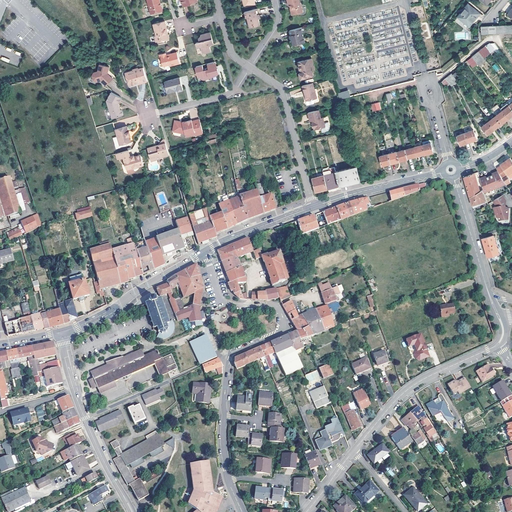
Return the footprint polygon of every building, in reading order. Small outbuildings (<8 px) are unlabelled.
[(159,0),(147,0),(151,14),(161,11),(162,10),(162,9),(161,6),(160,5),(160,4),(159,2),(160,2),(159,0)] [(299,0),(288,0),(289,5),(291,5),(291,6),(293,14),(303,12),(301,2),(300,2),(299,0)] [(460,19),(468,26),(474,19),(479,13),(468,4),(459,15),(461,17),(460,19)] [(255,9),(245,12),(246,17),(248,17),(250,27),(261,24),(259,18),(260,18),(259,16),(259,14),(257,15),(255,9)] [(165,21),(153,24),(156,36),(155,37),(156,42),(167,40),(166,34),(167,34),(166,31),(166,30),(167,29),(165,21)] [(511,24),(480,26),(481,34),(511,32),(511,24)] [(305,27),(290,30),(291,35),(290,35),(291,38),(292,38),(292,39),(293,40),(291,40),(290,41),(292,46),(305,42),(303,32),(306,31),(305,27)] [(214,43),(211,32),(202,34),(202,35),(201,36),(200,37),(199,38),(200,41),(197,42),(198,47),(202,46),(203,52),(204,52),(205,52),(206,53),(211,52),(209,45),(209,44),(214,43)] [(486,45),(492,52),(493,53),(499,48),(495,43),(490,42),(486,45)] [(485,58),(492,52),(486,45),(480,51),(485,58)] [(473,56),(479,64),(485,58),(480,51),(473,56)] [(166,53),(159,55),(160,59),(162,58),(163,65),(165,65),(170,64),(170,66),(180,63),(177,52),(171,53),(171,54),(169,54),(167,55),(166,53)] [(473,56),(468,60),(474,68),(479,64),(473,56)] [(312,58),(299,61),(300,65),(299,65),(300,69),(302,68),(302,70),(303,72),(301,72),(300,72),(301,79),(314,75),(312,70),(311,66),(314,65),(312,58)] [(208,63),(209,67),(204,68),(203,65),(196,66),(198,72),(197,72),(198,77),(200,77),(201,79),(202,80),(203,80),(204,81),(205,81),(207,80),(213,78),(212,74),(214,73),(216,73),(216,74),(219,74),(218,68),(217,68),(216,66),(215,61),(208,63)] [(109,67),(100,63),(98,70),(94,72),(93,75),(94,79),(97,81),(101,80),(106,85),(113,78),(109,74),(108,75),(107,74),(106,73),(107,72),(109,67)] [(495,64),(492,67),(498,73),(501,70),(495,64)] [(147,78),(143,67),(138,69),(137,68),(134,69),(134,70),(127,72),(130,80),(128,80),(130,86),(135,84),(135,83),(136,82),(137,82),(138,84),(148,81),(147,78)] [(389,68),(389,67),(373,68),(370,69),(371,78),(373,78),(373,81),(378,79),(378,80),(384,80),(398,75),(390,75),(387,68),(389,68)] [(368,83),(368,69),(351,69),(351,73),(353,73),(353,77),(358,77),(358,81),(360,81),(360,84),(368,83)] [(130,80),(127,72),(125,73),(129,87),(138,84),(137,82),(136,82),(135,83),(135,84),(130,86),(128,80),(130,80)] [(453,73),(448,78),(452,83),(455,87),(460,82),(453,73)] [(180,77),(165,81),(167,91),(169,92),(173,91),(174,90),(176,89),(178,89),(178,91),(183,90),(180,77)] [(313,83),(303,86),(304,93),(305,93),(306,94),(306,95),(305,96),(307,104),(308,104),(314,103),(315,102),(314,98),(317,98),(314,83),(313,83)] [(341,98),(349,96),(348,90),(340,92),(341,98)] [(107,101),(112,119),(123,116),(121,110),(120,110),(119,109),(119,108),(118,103),(121,98),(111,92),(107,101)] [(511,107),(507,101),(500,106),(508,118),(511,115),(511,107)] [(496,109),(493,111),(496,115),(502,123),(508,118),(500,106),(497,109),(496,109)] [(322,127),(326,126),(327,130),(328,130),(329,129),(330,129),(330,127),(330,124),(329,121),(325,122),(324,117),(322,118),(319,110),(309,112),(311,120),(313,120),(314,120),(314,121),(315,123),(314,123),(315,129),(322,127)] [(496,115),(489,121),(494,129),(502,123),(496,115)] [(203,133),(200,120),(192,122),(192,121),(182,123),(180,123),(175,122),(173,132),(181,133),(185,132),(186,135),(195,132),(196,136),(203,133)] [(494,129),(489,121),(481,126),(487,134),(494,129)] [(128,131),(127,126),(115,129),(120,145),(132,141),(130,136),(131,136),(130,133),(129,131),(128,131)] [(473,130),(465,133),(468,142),(476,139),(473,130)] [(460,134),(456,136),(460,145),(468,142),(465,133),(460,134)] [(169,155),(165,139),(163,140),(157,147),(156,147),(156,146),(148,149),(151,159),(156,157),(157,160),(161,158),(169,155)] [(422,145),(424,154),(424,155),(433,152),(430,143),(422,145)] [(422,145),(413,148),(415,156),(424,154),(422,145)] [(413,148),(405,150),(407,159),(415,156),(413,148)] [(129,150),(116,154),(118,160),(124,158),(127,170),(134,168),(134,169),(144,166),(141,155),(135,157),(133,157),(131,158),(131,157),(129,150)] [(405,150),(396,152),(399,162),(408,159),(407,159),(405,150)] [(396,152),(388,155),(390,164),(399,162),(396,152)] [(388,155),(379,157),(382,167),(390,164),(388,155)] [(511,160),(510,158),(506,161),(503,163),(501,164),(502,165),(497,169),(498,171),(502,178),(507,175),(508,175),(511,171),(511,160)] [(336,171),(340,185),(351,182),(360,180),(357,166),(336,171)] [(323,170),(324,176),(328,189),(338,186),(340,185),(336,171),(335,167),(323,170)] [(502,178),(498,171),(494,173),(495,174),(493,175),(487,177),(485,178),(484,177),(480,178),(483,189),(483,190),(484,193),(506,184),(502,178)] [(470,198),(480,191),(475,173),(464,177),(465,181),(469,195),(470,198)] [(507,175),(502,178),(506,184),(506,185),(511,181),(510,179),(507,175)] [(312,179),(316,192),(323,190),(328,189),(324,176),(312,179)] [(9,178),(0,181),(0,219),(21,213),(19,207),(11,183),(9,178)] [(11,183),(19,207),(24,206),(16,181),(11,183)] [(403,189),(405,196),(425,188),(424,184),(416,186),(407,188),(405,189),(403,189)] [(389,193),(391,201),(405,196),(403,189),(399,190),(389,193)] [(257,190),(239,197),(247,220),(254,217),(264,213),(260,199),(259,197),(257,190)] [(484,193),(483,190),(480,191),(470,198),(472,205),(487,201),(484,193)] [(260,199),(264,213),(266,212),(275,209),(271,195),(260,199)] [(502,195),(493,201),(496,206),(493,208),(496,217),(498,216),(499,220),(503,218),(508,218),(508,208),(505,208),(505,207),(504,206),(505,200),(502,195)] [(218,206),(221,214),(227,230),(233,227),(238,224),(234,210),(232,210),(229,201),(228,196),(223,198),(224,203),(218,206)] [(231,200),(229,201),(232,210),(234,210),(238,224),(243,222),(247,220),(239,197),(231,200)] [(365,200),(349,204),(354,215),(372,208),(369,198),(365,200)] [(354,215),(349,204),(342,206),(336,208),(340,221),(354,215)] [(76,214),(77,220),(93,216),(90,208),(77,211),(78,214),(76,214)] [(217,237),(216,234),(210,218),(207,208),(205,209),(190,217),(198,244),(207,240),(210,240),(217,237)] [(340,221),(336,208),(328,210),(323,212),(328,224),(340,221)] [(210,218),(216,234),(218,233),(227,230),(221,214),(210,218)] [(302,234),(318,228),(314,215),(304,219),(298,222),(302,234)] [(21,225),(26,234),(42,228),(38,216),(28,220),(26,222),(21,225)] [(178,232),(181,238),(193,233),(188,218),(175,223),(178,232)] [(6,231),(9,239),(22,235),(19,227),(6,231)] [(181,238),(178,232),(156,239),(165,264),(168,261),(167,257),(171,256),(171,254),(173,253),(174,252),(185,249),(182,241),(181,238)] [(483,240),(488,258),(499,254),(493,236),(483,240)] [(165,265),(165,264),(156,239),(155,238),(145,241),(154,270),(165,265)] [(253,252),(249,239),(239,242),(232,245),(236,256),(237,258),(253,253),(254,253),(253,252)] [(134,245),(138,260),(143,275),(149,272),(154,270),(145,241),(134,245)] [(104,296),(103,289),(108,288),(120,284),(117,269),(112,251),(110,242),(102,244),(102,245),(100,245),(101,247),(89,251),(98,282),(94,283),(97,294),(99,294),(100,297),(104,296)] [(131,263),(138,260),(134,245),(129,246),(112,251),(117,269),(125,267),(124,263),(130,261),(131,263)] [(219,256),(221,262),(236,256),(232,245),(217,251),(219,256)] [(253,252),(254,253),(253,253),(256,261),(262,259),(264,263),(266,267),(270,281),(272,286),(276,285),(277,284),(277,283),(288,279),(279,252),(268,256),(267,255),(261,257),(259,250),(253,252)] [(10,251),(0,253),(0,264),(13,262),(10,251)] [(171,254),(171,256),(167,257),(168,261),(175,255),(174,252),(173,253),(171,254)] [(236,256),(221,262),(224,269),(226,273),(241,268),(237,258),(236,256)] [(138,260),(131,263),(135,278),(139,276),(143,275),(138,260)] [(117,269),(120,284),(125,283),(129,282),(129,280),(133,278),(135,278),(131,263),(130,261),(124,263),(125,267),(117,269)] [(188,280),(199,275),(197,269),(196,265),(184,271),(188,280)] [(243,267),(241,268),(226,273),(227,276),(229,281),(230,283),(245,278),(243,273),(245,272),(243,267)] [(178,283),(179,285),(188,280),(184,271),(183,272),(176,276),(178,283)] [(71,284),(69,284),(73,300),(78,299),(79,301),(80,302),(84,301),(85,300),(84,297),(89,296),(85,280),(82,280),(81,275),(70,279),(71,284)] [(179,285),(184,298),(194,293),(203,289),(201,283),(199,275),(188,280),(179,285)] [(167,282),(168,284),(170,288),(176,286),(176,284),(178,283),(176,276),(174,277),(167,282)] [(247,300),(246,294),(242,295),(238,285),(246,284),(245,282),(245,278),(230,283),(228,283),(228,285),(231,292),(233,291),(234,294),(240,299),(244,300),(247,300)] [(332,290),(329,283),(322,286),(321,282),(318,284),(323,298),(326,305),(337,301),(337,302),(340,301),(339,298),(338,298),(337,296),(340,295),(338,288),(332,290)] [(174,299),(170,288),(168,284),(157,289),(156,289),(160,297),(169,294),(171,300),(174,299)] [(278,289),(276,290),(279,299),(280,302),(290,297),(290,296),(286,284),(284,285),(284,287),(278,289)] [(174,301),(181,299),(176,286),(170,288),(174,299),(174,301)] [(202,291),(203,289),(194,293),(192,306),(199,306),(200,305),(202,291)] [(263,293),(263,301),(267,301),(273,300),(270,290),(265,293),(263,293)] [(270,290),(273,300),(279,299),(276,290),(273,290),(270,290)] [(153,326),(152,327),(153,328),(153,327),(154,328),(157,327),(158,331),(158,332),(159,333),(159,332),(160,332),(157,338),(158,339),(159,339),(160,339),(162,340),(164,340),(166,339),(168,339),(169,338),(171,337),(172,335),(173,333),(173,332),(173,330),(173,329),(171,328),(169,322),(169,321),(168,321),(166,317),(167,317),(167,316),(166,316),(164,311),(165,311),(165,310),(164,310),(162,306),(163,305),(163,304),(162,305),(160,301),(161,300),(161,299),(160,299),(160,298),(157,299),(157,298),(156,298),(155,297),(149,299),(150,300),(148,301),(149,302),(145,303),(146,304),(145,305),(145,307),(146,306),(147,310),(146,310),(147,311),(148,311),(149,315),(148,315),(149,317),(150,317),(151,321),(150,322),(151,323),(152,322),(153,326)] [(174,301),(177,308),(179,312),(183,310),(183,309),(184,309),(181,299),(174,301)] [(61,304),(59,305),(64,324),(67,323),(69,323),(77,319),(72,301),(61,304)] [(291,301),(283,305),(288,313),(288,315),(295,311),(291,301)] [(64,324),(59,305),(58,302),(51,304),(53,311),(45,313),(49,328),(52,327),(64,324)] [(441,318),(445,317),(445,315),(448,314),(453,314),(452,309),(454,309),(453,304),(444,306),(444,305),(439,307),(441,318)] [(316,310),(325,331),(335,327),(330,314),(334,312),(331,305),(323,308),(316,310)] [(183,310),(179,312),(177,308),(173,310),(177,322),(181,320),(188,317),(190,322),(196,322),(198,327),(203,325),(202,322),(201,317),(199,308),(199,306),(192,306),(184,309),(183,309),(183,310)] [(308,313),(302,316),(313,335),(325,331),(316,310),(312,311),(308,313)] [(29,311),(3,315),(8,337),(21,334),(25,334),(35,331),(31,316),(29,311)] [(39,312),(40,314),(44,329),(44,330),(47,329),(49,328),(45,313),(43,314),(42,311),(39,312)] [(295,311),(288,315),(289,316),(292,321),(296,319),(298,318),(298,317),(295,311)] [(31,316),(35,331),(39,330),(44,329),(40,314),(31,316)] [(313,335),(302,316),(301,316),(298,317),(298,318),(296,319),(308,337),(313,335)] [(188,317),(181,320),(185,331),(198,327),(196,322),(190,322),(188,317)] [(300,340),(308,337),(296,319),(292,321),(298,331),(297,332),(295,332),(300,340)] [(287,336),(296,352),(304,348),(300,340),(295,332),(292,334),(287,336)] [(200,366),(202,365),(193,346),(194,345),(193,343),(202,339),(203,340),(205,340),(208,339),(206,336),(189,343),(200,366)] [(281,338),(280,339),(271,343),(276,354),(285,376),(303,368),(296,352),(287,336),(281,338)] [(419,362),(429,359),(421,336),(406,341),(409,349),(414,347),(416,353),(414,356),(416,361),(419,362)] [(193,346),(202,365),(216,358),(215,356),(214,356),(212,351),(211,350),(210,349),(209,347),(209,346),(209,345),(208,344),(208,343),(208,341),(208,339),(205,340),(203,340),(202,339),(193,343),(194,345),(193,346)] [(56,356),(54,343),(41,346),(32,347),(38,373),(44,372),(49,371),(48,366),(39,367),(37,360),(56,356)] [(276,354),(271,343),(264,346),(260,348),(264,357),(276,354)] [(29,361),(33,378),(39,376),(38,373),(32,347),(25,349),(23,349),(17,350),(18,359),(32,357),(32,360),(29,361)] [(245,354),(249,364),(261,359),(265,368),(267,367),(268,368),(269,368),(264,357),(260,348),(258,348),(245,354)] [(8,361),(10,361),(18,359),(17,350),(15,351),(8,352),(6,352),(8,361)] [(107,365),(109,372),(96,378),(94,379),(97,387),(98,390),(99,390),(103,388),(102,385),(113,380),(114,383),(118,381),(120,382),(121,382),(122,382),(123,382),(124,382),(126,381),(128,380),(129,379),(129,378),(130,377),(131,376),(155,365),(154,363),(162,359),(161,358),(160,359),(158,355),(159,355),(158,353),(157,354),(156,351),(144,357),(141,350),(136,351),(136,353),(135,354),(134,354),(124,360),(123,356),(106,363),(107,365)] [(136,351),(123,356),(124,360),(134,354),(135,354),(136,353),(136,351)] [(384,351),(374,355),(378,366),(388,362),(384,351)] [(0,362),(8,361),(6,352),(0,353),(0,362)] [(234,365),(236,371),(249,364),(245,354),(243,355),(234,359),(234,365)] [(162,359),(168,373),(177,369),(171,355),(162,359)] [(160,377),(168,373),(162,359),(154,363),(155,365),(160,377)] [(202,367),(205,373),(217,369),(219,376),(223,375),(223,371),(222,367),(223,367),(220,361),(219,359),(202,367)] [(353,366),(357,375),(370,368),(366,359),(353,366)] [(0,369),(2,369),(1,368),(11,367),(11,365),(10,361),(8,361),(0,362),(0,369)] [(59,375),(60,375),(58,363),(57,361),(48,363),(48,366),(49,371),(44,372),(48,388),(62,384),(61,379),(60,379),(59,377),(59,375)] [(11,365),(11,367),(12,370),(11,370),(12,376),(20,374),(19,369),(20,369),(19,364),(11,365)] [(91,372),(94,379),(96,378),(109,372),(107,365),(91,372)] [(329,365),(321,369),(325,379),(334,375),(329,365)] [(476,373),(482,383),(495,377),(492,371),(490,372),(490,371),(489,371),(487,367),(476,373)] [(308,384),(320,380),(318,370),(305,374),(308,384)] [(470,389),(464,379),(456,384),(455,382),(448,386),(454,395),(457,393),(459,396),(470,389)] [(98,390),(100,395),(116,388),(114,383),(113,380),(102,385),(103,388),(99,390),(98,390)] [(511,396),(508,389),(504,383),(494,389),(502,404),(511,397),(511,396)] [(211,386),(194,385),(194,394),(199,395),(199,403),(211,404),(212,394),(211,393),(211,392),(211,386)] [(324,387),(310,393),(317,409),(331,404),(324,387)] [(156,391),(142,397),(146,406),(158,401),(157,399),(164,395),(162,389),(157,392),(156,391)] [(363,390),(353,395),(360,410),(370,405),(363,390)] [(259,393),(258,406),(272,407),(273,395),(259,393)] [(237,398),(236,411),(249,412),(251,395),(247,394),(246,398),(237,398)] [(449,423),(453,420),(451,416),(452,416),(448,409),(449,409),(447,407),(448,407),(442,397),(442,396),(441,395),(439,396),(438,397),(439,399),(440,401),(439,401),(438,401),(437,400),(436,401),(435,402),(435,403),(434,404),(433,402),(427,406),(429,410),(429,411),(435,416),(442,412),(449,423)] [(68,396),(58,400),(63,412),(73,408),(71,402),(68,396)] [(511,418),(511,397),(502,404),(501,404),(503,408),(504,407),(504,409),(503,409),(506,414),(507,413),(510,418),(509,420),(511,418)] [(341,406),(344,414),(345,414),(353,431),(361,427),(353,410),(350,411),(347,404),(341,406)] [(39,421),(45,419),(41,406),(35,408),(39,421)] [(134,424),(145,420),(139,406),(133,408),(133,407),(128,409),(134,424)] [(409,414),(417,423),(420,420),(427,427),(430,425),(426,418),(421,412),(422,411),(418,407),(409,414)] [(74,411),(74,409),(63,414),(64,417),(59,420),(60,424),(77,416),(74,411)] [(28,410),(12,414),(14,425),(26,422),(26,424),(31,423),(29,414),(28,410)] [(95,423),(100,433),(118,425),(117,422),(124,419),(120,411),(100,420),(100,421),(95,423)] [(417,423),(409,414),(401,422),(406,427),(407,426),(412,431),(416,427),(414,426),(417,423)] [(268,422),(268,428),(271,429),(280,429),(281,416),(269,415),(268,422)] [(60,424),(58,425),(61,431),(60,431),(61,432),(80,424),(77,417),(77,416),(60,424)] [(325,428),(326,431),(328,436),(330,435),(333,441),(331,442),(332,444),(337,441),(339,440),(340,439),(340,438),(340,437),(340,436),(344,435),(338,420),(332,423),(332,425),(325,428)] [(436,433),(430,425),(424,429),(429,438),(436,433)] [(235,437),(248,439),(248,434),(249,427),(246,427),(236,426),(235,437)] [(280,429),(271,429),(271,433),(270,442),(283,443),(284,430),(280,429)] [(412,442),(404,430),(392,439),(400,450),(412,442)] [(117,457),(113,460),(127,486),(128,485),(129,487),(131,486),(139,501),(149,495),(140,479),(135,481),(126,467),(130,464),(132,467),(134,466),(135,468),(143,463),(142,461),(144,460),(142,458),(150,453),(151,456),(153,455),(154,457),(163,452),(162,450),(164,449),(162,446),(165,445),(160,438),(155,431),(145,437),(147,441),(122,455),(118,447),(120,446),(116,440),(110,444),(117,457)] [(320,451),(332,446),(332,444),(331,442),(328,436),(326,431),(321,433),(323,438),(316,442),(320,451)] [(69,444),(71,448),(78,445),(81,443),(80,439),(78,435),(78,436),(78,435),(76,436),(74,433),(64,438),(65,441),(68,440),(70,444),(69,444)] [(418,433),(412,437),(418,446),(424,442),(418,433)] [(253,435),(248,434),(248,439),(247,446),(260,447),(262,436),(253,435)] [(32,441),(36,451),(40,453),(41,456),(50,452),(53,445),(50,444),(48,444),(48,443),(47,441),(41,438),(40,437),(32,441)] [(175,438),(165,443),(174,449),(175,438)] [(12,462),(15,461),(13,454),(11,455),(9,440),(2,444),(3,448),(4,448),(6,455),(3,456),(0,456),(0,470),(13,466),(12,462)] [(71,448),(65,450),(69,459),(70,461),(83,456),(78,445),(71,448)] [(388,454),(383,446),(376,451),(368,457),(374,465),(388,454)] [(65,450),(60,452),(64,461),(69,459),(65,450)] [(316,452),(305,457),(310,469),(321,465),(316,452)] [(282,455),(281,469),(295,470),(296,456),(282,455)] [(74,468),(77,476),(89,471),(85,462),(86,462),(83,457),(71,463),(74,468)] [(257,460),(256,473),(269,475),(270,468),(271,461),(257,460)] [(213,486),(212,480),(210,479),(210,476),(211,475),(210,469),(209,468),(208,466),(210,464),(209,461),(190,464),(190,467),(192,467),(192,471),(191,472),(192,479),(194,479),(194,482),(193,483),(194,489),(195,489),(195,492),(193,493),(191,498),(192,499),(191,502),(189,502),(188,504),(197,510),(198,511),(196,511),(215,511),(222,497),(214,493),(212,492),(211,489),(211,486),(213,486)] [(74,468),(71,463),(64,466),(65,468),(66,468),(68,471),(74,468)] [(95,473),(81,480),(82,483),(84,482),(85,483),(87,482),(88,483),(97,479),(95,473)] [(51,484),(48,477),(36,482),(39,489),(51,484)] [(309,481),(295,480),(294,487),(294,494),(307,495),(309,481)] [(366,486),(360,491),(356,495),(364,504),(368,500),(374,495),(378,492),(370,483),(366,486)] [(105,486),(89,495),(95,505),(103,500),(102,497),(102,495),(108,491),(105,486)] [(1,499),(6,511),(7,511),(30,502),(23,488),(1,499)] [(409,493),(404,497),(416,511),(418,511),(426,505),(412,488),(407,492),(409,493)] [(254,500),(263,501),(264,499),(268,499),(269,490),(262,490),(255,489),(254,500)] [(276,491),(269,490),(268,499),(272,499),(271,502),(281,503),(282,492),(276,491)] [(350,511),(355,507),(346,496),(338,503),(334,507),(338,511),(350,511)] [(216,511),(223,497),(222,497),(215,511),(216,511)]
